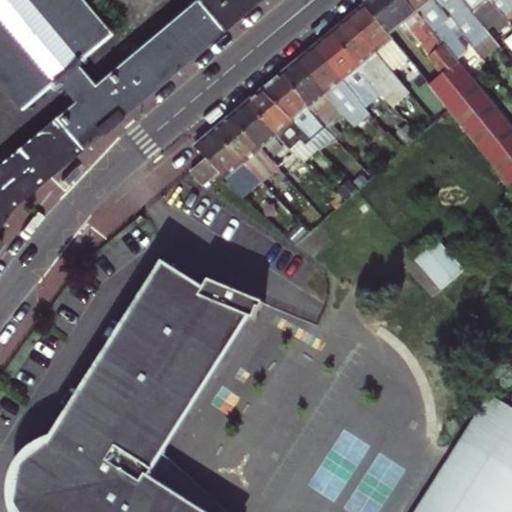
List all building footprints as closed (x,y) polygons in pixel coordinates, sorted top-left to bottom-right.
[(207,0),(103,87),(84,64),(120,33),(92,0),(0,0),(0,69),(30,106),(65,78),(84,103),(63,121),(87,148),(268,0),(207,0)] [(511,132),(438,41),(404,0),(370,0),(364,5),(393,41),(407,29),(444,79),(431,90),(448,111),(502,178),(506,174),(511,180),(511,132)] [(404,0),(438,41),(455,27),(432,0),(404,0)] [(471,14),(459,0),(432,0),(455,27),(469,45),(486,32),(471,14)] [(487,0),(459,0),(471,14),(482,6),(496,24),(502,31),(508,26),(487,0)] [(511,0),(487,0),(508,26),(511,22),(511,0)] [(391,74),(408,60),(393,41),(364,5),(347,20),(391,74)] [(482,6),(471,14),(486,32),(496,24),(482,6)] [(403,89),(391,74),(347,20),(331,33),(367,78),(375,88),(387,102),(403,89)] [(469,45),(485,65),(501,52),(486,32),(469,45)] [(331,33),(314,47),(351,91),(367,78),(331,33)] [(314,47),(297,61),(334,106),(339,112),(351,101),(355,105),(359,102),(359,101),(351,91),(314,47)] [(334,106),(297,61),(280,75),(308,109),(326,129),(332,125),(323,115),(334,106)] [(322,132),(326,129),(308,109),(280,75),(262,90),(302,132),(314,123),(322,132)] [(375,88),(367,78),(351,91),(359,101),(375,88)] [(245,105),(281,142),(291,134),(295,138),(304,149),(312,142),(302,132),(262,90),(245,105)] [(285,146),(281,142),(245,105),(228,119),(269,162),(278,172),(296,156),(285,146)] [(212,132),(256,180),(260,184),(264,180),(257,172),(269,162),(228,119),(212,132)] [(0,173),(0,229),(14,210),(87,148),(63,121),(0,173)] [(406,147),(416,138),(408,127),(397,136),(406,147)] [(205,160),(220,176),(226,182),(239,196),(256,180),(212,132),(194,147),(205,160)] [(281,142),(285,146),(291,141),(295,138),(291,134),(281,142)] [(285,146),(296,156),(301,152),(291,141),(285,146)] [(203,189),(220,176),(205,160),(190,173),(203,189)] [(367,173),(362,168),(348,179),(353,185),(367,173)] [(353,185),(348,179),(337,189),(345,198),(357,188),(353,185)] [(345,198),(337,189),(334,192),(342,201),(345,198)] [(139,214),(132,220),(135,224),(142,218),(139,214)] [(0,235),(0,257),(10,244),(0,235)] [(435,241),(413,259),(441,292),(462,274),(435,241)] [(66,425),(165,268),(155,262),(43,442),(37,444),(30,448),(24,453),(16,462),(10,473),(6,486),(5,493),(5,499),(6,505),(8,511),(19,511),(18,508),(17,503),(17,497),(17,490),(18,485),(20,479),(23,472),(26,467),(30,463),(33,459),(37,456),(41,454),(45,452),(51,450),(55,449),(59,448),(63,448),(66,448),(76,432),(66,425)] [(202,291),(165,268),(66,425),(76,432),(66,448),(63,448),(59,448),(55,449),(51,450),(45,452),(41,454),(37,456),(33,459),(30,463),(26,467),(23,472),(20,479),(18,485),(17,490),(17,497),(17,503),(18,508),(19,511),(144,511),(125,500),(136,483),(141,486),(151,471),(148,468),(158,453),(161,455),(162,454),(248,318),(254,320),(260,304),(262,305),(263,304),(207,283),(202,291)] [(436,511),(440,500),(441,494),(443,489),(445,484),(447,478),(450,474),(453,468),(456,464),(458,460),(461,456),(464,453),(466,450),(468,447),(471,445),(472,443),(463,437),(415,511),(221,511),(206,495),(190,478),(172,461),(162,454),(161,455),(158,453),(148,468),(151,471),(141,486),(136,483),(125,500),(144,511),(436,511)] [(511,499),(511,468),(472,443),(471,445),(468,447),(466,450),(464,453),(461,456),(458,460),(456,464),(453,468),(450,474),(447,478),(445,484),(443,489),(441,494),(440,500),(436,511),(511,511),(511,501),(511,499)]
